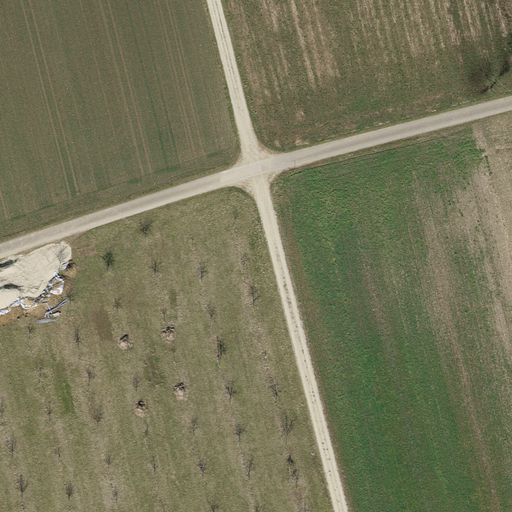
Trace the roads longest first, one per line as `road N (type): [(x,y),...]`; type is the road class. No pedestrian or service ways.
road 1 (track): [(0,251),(257,168),(511,104)]
road 2 (track): [(257,168),(343,511)]
road 3 (track): [(257,168),(215,0)]
